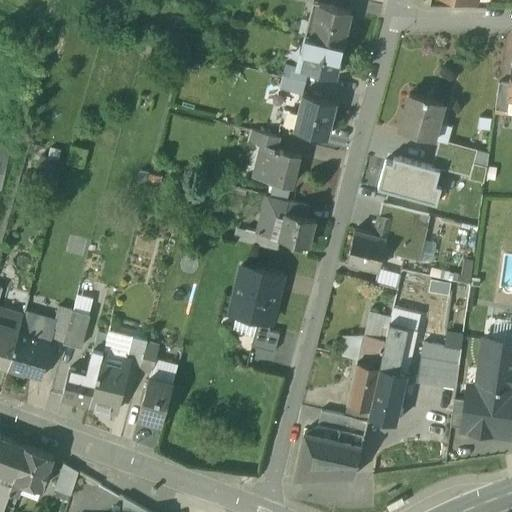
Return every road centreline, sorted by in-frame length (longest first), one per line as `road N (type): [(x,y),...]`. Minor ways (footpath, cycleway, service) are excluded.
road 1 (residential): [(259,507),(394,20)]
road 2 (residential): [(259,507),(0,421)]
